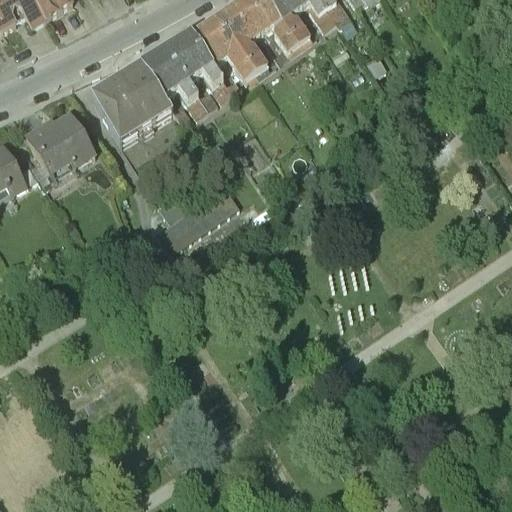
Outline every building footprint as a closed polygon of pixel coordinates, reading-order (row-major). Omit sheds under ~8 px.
[(0,0),(0,38),(15,28),(14,26),(23,20),(18,12),(32,3),(29,0),(0,0)] [(71,7),(67,0),(29,0),(32,3),(45,24),(71,7)] [(266,0),(248,0),(239,7),(260,38),(270,30),(287,56),(299,48),(266,0)] [(316,0),(266,0),(299,48),(306,43),(308,46),(312,44),(296,22),(291,22),(289,19),(308,5),(310,8),(309,13),(325,34),(329,32),(327,28),(333,24),(327,14),(316,0)] [(316,0),(327,14),(338,6),(334,0),(316,0)] [(45,24),(32,3),(18,12),(23,20),(31,32),(45,24)] [(338,6),(327,14),(333,24),(341,18),(343,21),(347,18),(338,6)] [(260,38),(239,7),(217,22),(255,77),(266,69),(250,45),(260,38)] [(217,22),(190,40),(212,71),(227,60),(247,88),(251,85),(249,81),(255,77),(217,22)] [(190,40),(166,54),(188,88),(203,77),(205,80),(204,81),(211,91),(221,84),(212,71),(190,40)] [(188,88),(166,54),(140,70),(164,104),(178,94),(181,98),(180,98),(187,108),(198,101),(188,88)] [(164,104),(140,70),(90,101),(119,149),(123,147),(120,143),(135,133),(138,138),(156,127),(154,122),(167,114),(170,118),(173,117),(164,104)] [(231,99),(221,84),(211,91),(221,106),(231,99)] [(217,108),(209,96),(202,92),(195,97),(198,101),(207,115),(217,108)] [(207,115),(198,101),(187,108),(197,122),(207,115)] [(183,113),(174,119),(183,132),(192,126),(183,113)] [(73,124),(46,138),(44,134),(26,143),(46,183),(67,172),(71,178),(93,166),(73,124)] [(5,151),(0,154),(0,197),(6,194),(10,201),(27,192),(5,151)] [(167,255),(183,252),(216,231),(217,230),(239,216),(237,210),(225,191),(161,204),(153,209),(163,224),(153,230),(154,236),(167,255)] [(22,295),(15,299),(21,307),(27,303),(22,295)]
